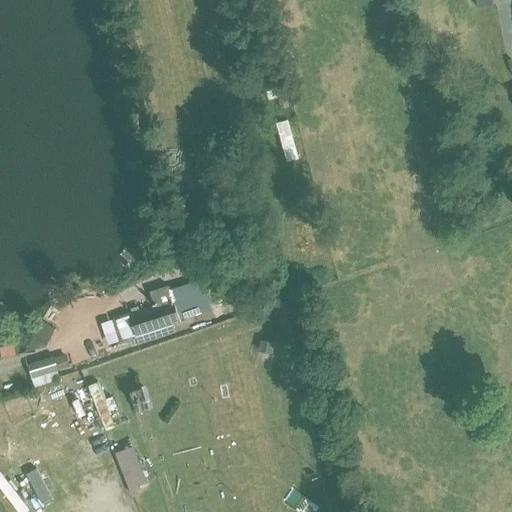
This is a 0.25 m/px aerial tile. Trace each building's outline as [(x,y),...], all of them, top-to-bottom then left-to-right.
[(270,117),(258,120),(270,161),(282,158),(270,117)] [(136,336),(137,339),(183,324),(181,319),(210,310),(200,280),(188,283),(188,284),(171,289),(169,285),(151,291),(154,304),(129,313),(128,312),(113,317),(120,337),(123,336),(124,339),(136,336)] [(40,320),(27,352),(47,345),(56,328),(45,322),(40,320)] [(16,343),(0,347),(2,357),(18,353),(16,343)] [(206,344),(172,356),(177,370),(211,358),(206,344)] [(29,363),(28,363),(34,386),(57,378),(56,377),(61,375),(55,355),(29,363)] [(154,408),(146,385),(130,390),(132,398),(108,406),(100,383),(90,387),(105,431),(116,427),(110,410),(134,402),(138,413),(154,408)] [(134,445),(116,453),(133,495),(140,493),(138,486),(149,482),(134,445)]
